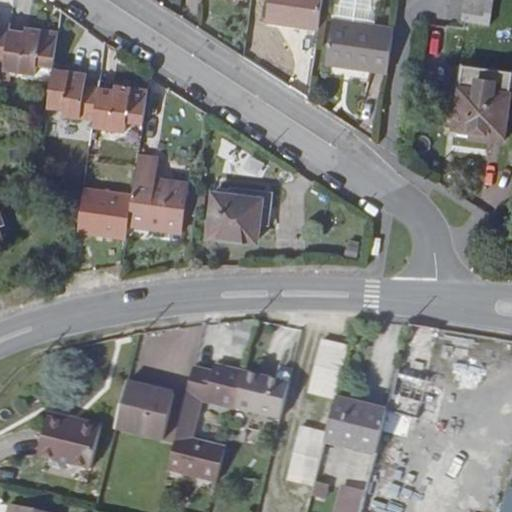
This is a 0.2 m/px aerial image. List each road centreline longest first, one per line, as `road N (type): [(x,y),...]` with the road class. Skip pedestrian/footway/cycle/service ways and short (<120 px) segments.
road 1 (residential): [(441,303),(431,243),(382,183),(90,0)]
road 2 (secondary): [(0,338),(130,302),(291,292),(441,303)]
